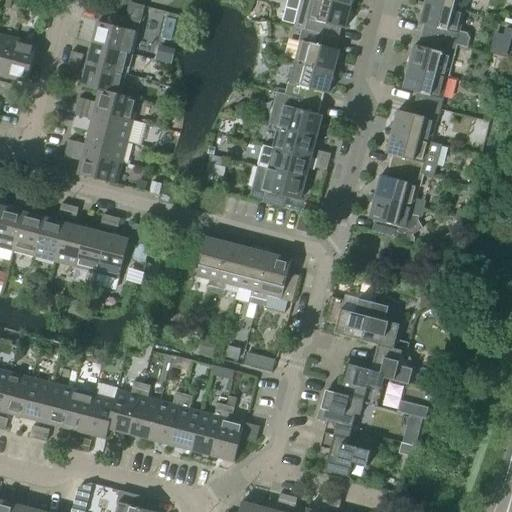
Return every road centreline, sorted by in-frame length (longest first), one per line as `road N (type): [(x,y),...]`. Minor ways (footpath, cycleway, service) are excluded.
road 1 (residential): [(328,249),(33,172)]
road 2 (residential): [(328,249),(356,143),(351,112),(379,0)]
road 3 (residential): [(270,466),(328,249)]
road 4 (residential): [(0,470),(54,484),(73,467),(203,503)]
road 5 (residential): [(33,172),(74,0)]
